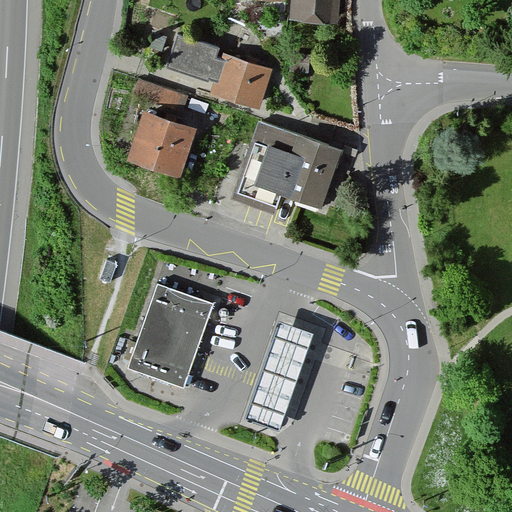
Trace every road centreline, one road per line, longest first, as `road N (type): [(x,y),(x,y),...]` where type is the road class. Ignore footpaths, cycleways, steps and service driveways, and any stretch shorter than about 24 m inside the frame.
road 1 (tertiary): [(99,0),(71,124),(89,187),(127,213),(330,278),(391,312)]
road 2 (primary): [(0,385),(300,511)]
road 3 (residential): [(391,312),(398,277),(376,79)]
road 4 (tertiary): [(391,312),(409,359),(362,511)]
road 5 (motorway): [(0,160),(8,0)]
road 6 (residential): [(376,79),(511,87)]
